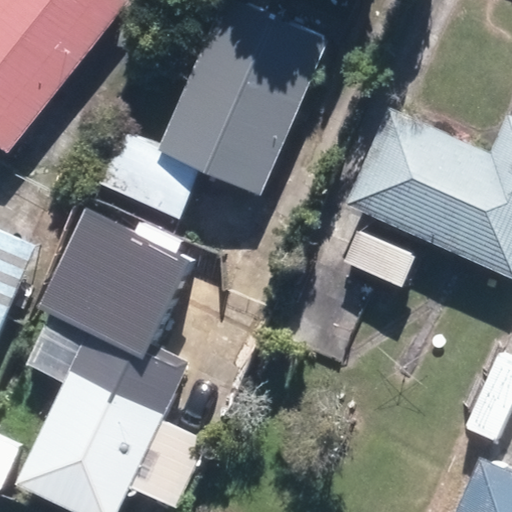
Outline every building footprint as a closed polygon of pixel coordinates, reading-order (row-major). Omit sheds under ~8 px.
[(0,0),(0,126),(29,148),(142,0),(0,0)] [(344,26),(283,0),(243,0),(181,143),(275,184),(344,26)] [(406,101),(363,195),(511,263),(511,134),(506,147),(406,101)] [(217,167),(142,133),(120,181),(195,215),(217,167)] [(0,365),(54,243),(0,219),(0,365)] [(73,359),(86,365),(34,480),(107,511),(128,511),(142,482),(193,504),(223,437),(179,417),(208,352),(115,311),(103,336),(86,328),(73,359)] [(507,436),(511,424),(511,345),(477,422),(507,436)] [(511,511),(511,444),(510,443),(477,511),(511,511)]
